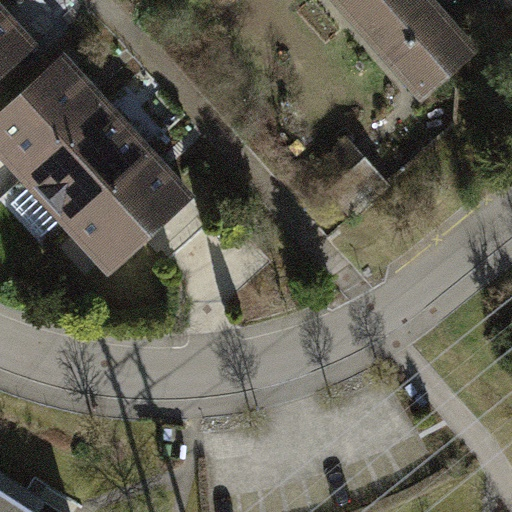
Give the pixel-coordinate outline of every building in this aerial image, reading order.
[(430,0),(328,0),(423,110),(482,60),(430,0)] [(0,69),(30,40),(0,8),(0,69)] [(0,128),(0,137),(37,176),(108,107),(67,64),(0,128)] [(37,176),(82,222),(154,153),(108,107),(37,176)] [(320,170),(357,212),(385,188),(348,146),(320,170)] [(82,222),(124,264),(150,239),(175,265),(220,222),(154,153),(82,222)] [(50,511),(0,480),(0,511),(50,511)]
